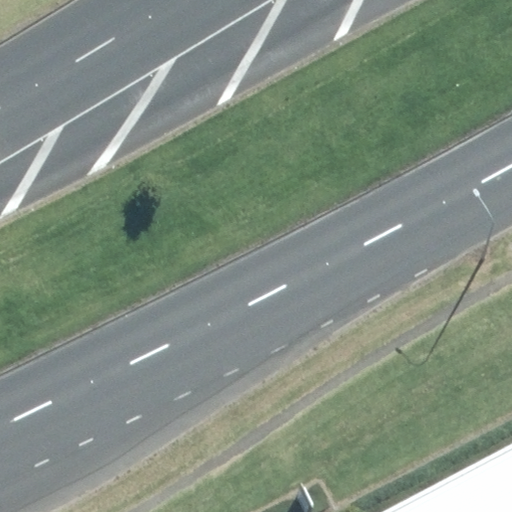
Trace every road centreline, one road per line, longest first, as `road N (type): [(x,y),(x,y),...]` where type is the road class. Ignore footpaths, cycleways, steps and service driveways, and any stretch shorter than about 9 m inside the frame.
road 1 (primary): [(511,176),(75,416),(0,446)]
road 2 (primary): [(0,140),(249,0)]
